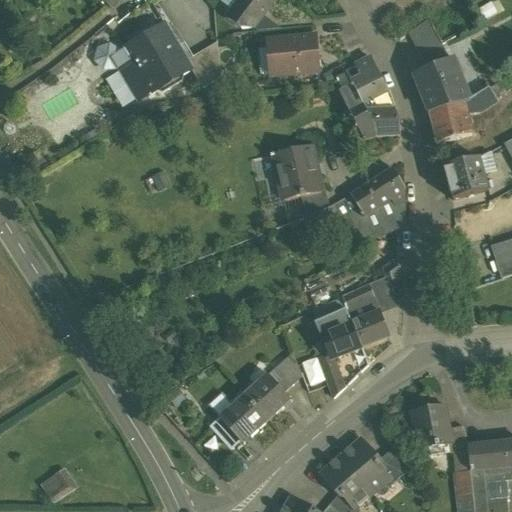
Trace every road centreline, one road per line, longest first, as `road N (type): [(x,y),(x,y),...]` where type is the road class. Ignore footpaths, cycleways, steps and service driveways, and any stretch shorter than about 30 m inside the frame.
road 1 (residential): [(415,359),(420,198),(406,113),(350,0)]
road 2 (tertiary): [(180,511),(0,222)]
road 3 (residential): [(271,476),(415,359)]
